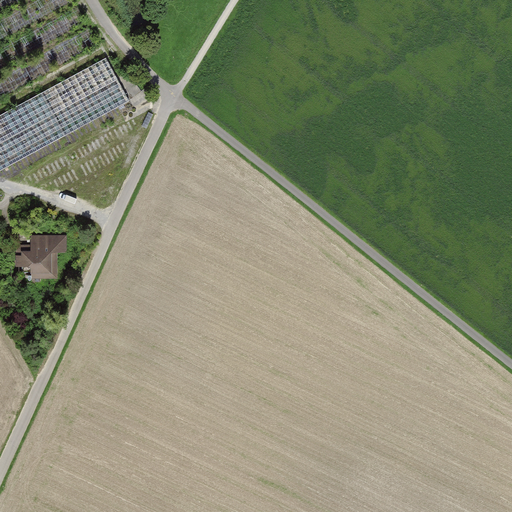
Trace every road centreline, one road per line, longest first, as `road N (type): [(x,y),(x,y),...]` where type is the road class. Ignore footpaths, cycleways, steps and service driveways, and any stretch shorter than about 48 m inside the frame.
road 1 (unclassified): [(172,95),(511,367)]
road 2 (unclassified): [(172,95),(0,476)]
road 3 (unclassified): [(92,0),(172,95)]
